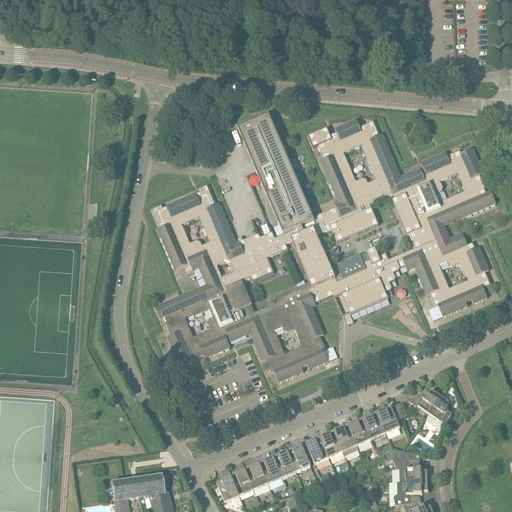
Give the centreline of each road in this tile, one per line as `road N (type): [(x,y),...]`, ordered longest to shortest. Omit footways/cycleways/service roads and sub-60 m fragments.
road 1 (residential): [(188,471),(127,369),(118,331),(160,77)]
road 2 (unclassified): [(511,108),(160,77)]
road 3 (residential): [(188,471),(452,359)]
road 4 (residential): [(453,511),(448,466),(475,413),(452,359)]
road 5 (unclassified): [(160,77),(0,53)]
